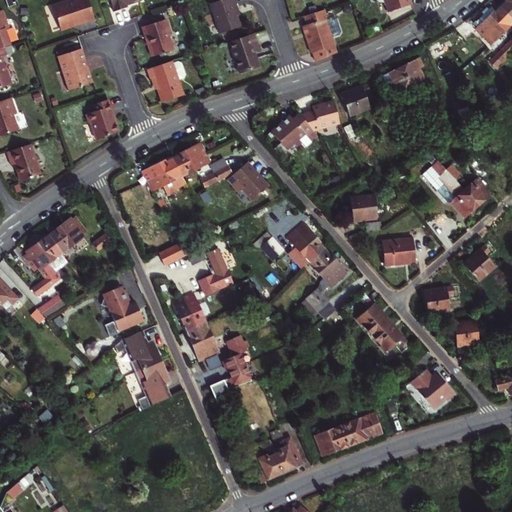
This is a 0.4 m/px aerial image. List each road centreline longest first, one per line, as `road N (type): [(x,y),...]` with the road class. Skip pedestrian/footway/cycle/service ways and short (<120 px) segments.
road 1 (residential): [(93,167),(244,511)]
road 2 (residential): [(498,419),(379,455),(245,511)]
road 3 (residential): [(222,104),(396,302)]
road 4 (residential): [(444,12),(295,80)]
road 5 (residential): [(396,302),(498,419)]
road 6 (residential): [(511,198),(396,302)]
